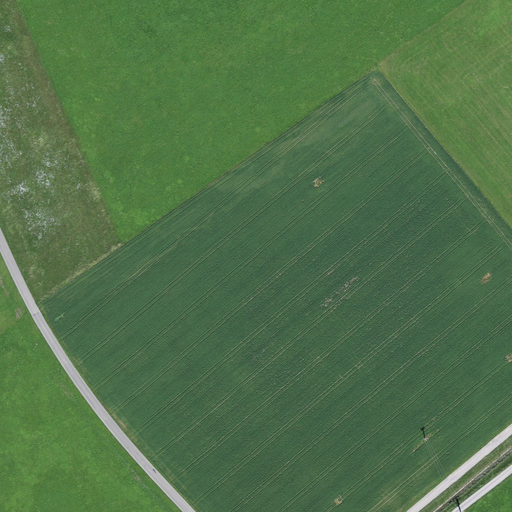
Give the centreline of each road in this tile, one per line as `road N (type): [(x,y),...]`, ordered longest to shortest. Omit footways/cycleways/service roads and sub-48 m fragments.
road 1 (unclassified): [(0,236),(82,387),(190,511)]
road 2 (track): [(413,511),(511,430)]
